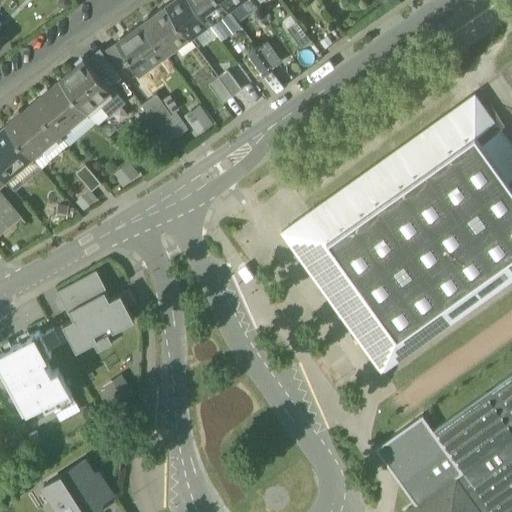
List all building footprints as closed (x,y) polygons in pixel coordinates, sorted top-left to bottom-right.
[(191,0),(172,0),(166,5),(187,34),(189,37),(196,31),(194,29),(206,20),(191,0)] [(221,0),(191,0),(206,20),(208,22),(212,20),(215,17),(213,15),(226,6),(221,0)] [(221,0),(226,6),(227,8),(235,3),(233,0),(221,0)] [(166,5),(141,23),(163,52),(164,54),(177,45),(175,42),(187,34),(166,5)] [(227,8),(226,6),(213,15),(215,17),(212,20),(224,35),(239,25),(227,8)] [(220,39),(224,35),(212,20),(208,22),(220,39)] [(287,27),(301,47),(310,40),(296,20),(287,27)] [(151,60),(163,52),(141,23),(117,41),(126,53),(125,54),(131,61),(139,73),(153,62),(151,60)] [(102,51),(117,71),(131,61),(125,54),(126,53),(117,41),(102,51)] [(267,42),(257,49),(271,68),(281,61),(267,42)] [(100,48),(85,60),(108,87),(120,76),(117,71),(102,51),(100,48)] [(262,75),(271,68),(257,49),(247,56),(262,75)] [(60,79),(85,109),(110,89),(109,88),(108,87),(85,60),(84,59),(60,79)] [(227,69),(218,76),(232,95),(241,89),(227,69)] [(222,102),(232,95),(218,76),(208,83),(222,102)] [(41,95),(32,102),(58,132),(85,109),(60,79),(49,89),(48,88),(40,94),(41,95)] [(111,86),(109,88),(110,89),(85,109),(98,124),(124,101),(111,86)] [(140,104),(157,127),(167,120),(172,116),(156,93),(140,104)] [(281,231),(381,371),(511,277),(511,145),(475,93),(281,231)] [(13,118),(5,125),(31,155),(58,132),(32,102),(22,112),(21,111),(13,117),(13,118)] [(200,103),(184,110),(192,131),(209,123),(200,103)] [(177,135),(167,120),(157,127),(167,142),(177,135)] [(0,174),(4,178),(31,155),(5,125),(0,129),(0,174)] [(121,183),(137,172),(127,159),(111,171),(121,183)] [(76,172),(92,190),(101,182),(85,164),(76,172)] [(0,232),(20,215),(0,192),(0,232)] [(96,270),(57,291),(68,312),(70,311),(106,292),(108,291),(96,270)] [(109,299),(106,292),(70,311),(73,317),(54,328),(61,342),(70,337),(76,349),(91,341),(97,351),(111,343),(106,333),(134,318),(127,306),(136,302),(128,288),(109,299)] [(39,331),(0,351),(0,371),(23,413),(41,403),(45,410),(71,396),(57,369),(52,372),(44,357),(51,354),(48,349),(61,342),(54,328),(41,335),(39,331)] [(511,511),(511,372),(433,429),(462,471),(415,504),(405,511),(404,511),(511,511)] [(0,417),(0,433),(15,425),(8,413),(0,417)] [(422,414),(375,447),(415,504),(462,471),(433,429),(422,414)] [(24,443),(15,425),(0,433),(0,447),(4,454),(24,443)] [(94,475),(83,459),(42,486),(59,511),(90,511),(100,506),(98,502),(97,503),(83,482),(94,475)] [(97,503),(98,502),(111,494),(97,472),(94,475),(83,482),(97,503)]
